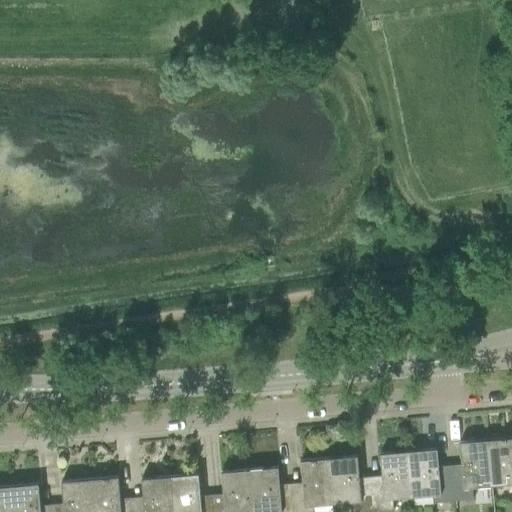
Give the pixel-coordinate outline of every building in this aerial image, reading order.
[(511,437),(487,440),(491,486),(511,483),(511,437)] [(461,474),(450,475),(452,502),(472,500),(471,487),(491,486),(487,440),(458,442),(461,474)] [(452,502),(450,475),(438,476),(436,449),(407,451),(411,497),(431,495),(432,503),(452,502)] [(381,486),(370,487),(372,511),(383,511),(392,511),(391,499),(411,497),(407,451),(379,454),(381,486)] [(372,511),(370,487),(359,488),(356,456),(328,458),(331,504),(351,502),(352,511),(372,511)] [(302,493),(291,493),(292,511),(312,511),(312,506),(331,504),(328,458),(299,461),(302,493)] [(292,511),(291,493),(279,494),(277,467),(248,470),(252,511),(292,511)] [(223,504),(211,505),(211,511),(252,511),(248,470),(220,472),(223,504)] [(197,474),(169,477),(171,511),(211,511),(211,505),(200,506),(197,474)] [(117,477),(89,480),(91,511),(131,511),(131,508),(120,509),(117,477)] [(143,507),(131,508),(131,511),(171,511),(169,477),(140,479),(143,507)] [(91,511),(89,480),(60,482),(62,511),(91,511)] [(40,511),(38,484),(9,486),(11,511),(40,511)] [(0,511),(11,511),(9,486),(0,486),(0,511)]
